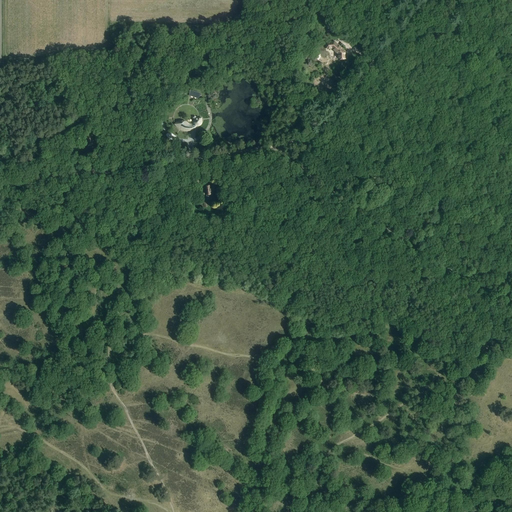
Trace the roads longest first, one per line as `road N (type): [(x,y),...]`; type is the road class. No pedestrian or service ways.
road 1 (track): [(0,184),(275,147)]
road 2 (track): [(309,171),(459,273),(511,298)]
road 3 (track): [(317,133),(424,0)]
